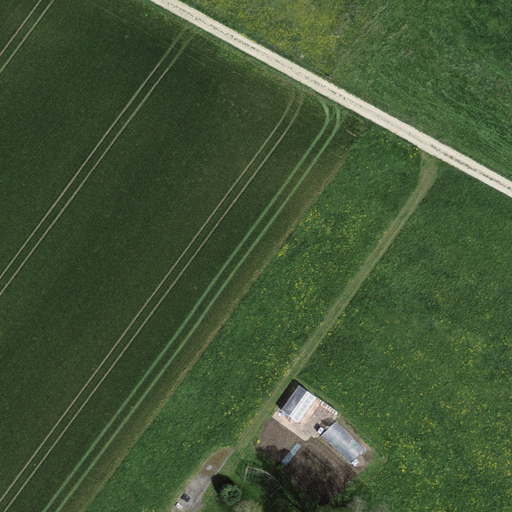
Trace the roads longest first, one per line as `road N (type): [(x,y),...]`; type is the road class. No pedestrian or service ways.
road 1 (track): [(433,145),(427,178),(191,511)]
road 2 (track): [(165,0),(511,188)]
